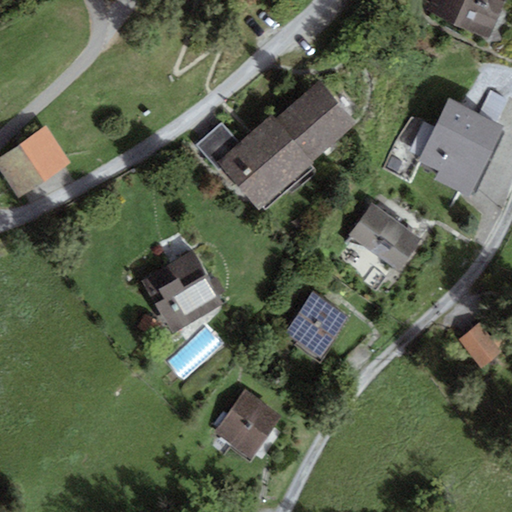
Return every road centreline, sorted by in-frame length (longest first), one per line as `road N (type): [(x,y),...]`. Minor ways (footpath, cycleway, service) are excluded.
road 1 (residential): [(0,226),(182,125),(326,0)]
road 2 (residential): [(511,209),(483,264),(332,417),(282,511)]
road 3 (residential): [(0,141),(90,53),(98,38),(94,0)]
